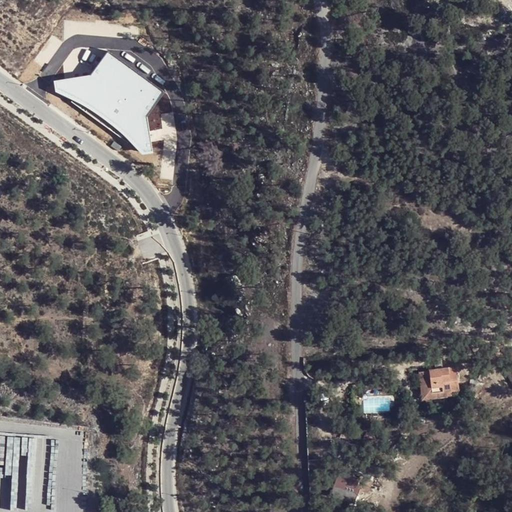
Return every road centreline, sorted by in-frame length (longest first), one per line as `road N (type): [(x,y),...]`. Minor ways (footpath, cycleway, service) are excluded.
road 1 (residential): [(319,0),(315,170),(298,264),(301,511)]
road 2 (unclassified): [(165,511),(165,451),(186,334),(172,243),(128,175),(0,80)]
